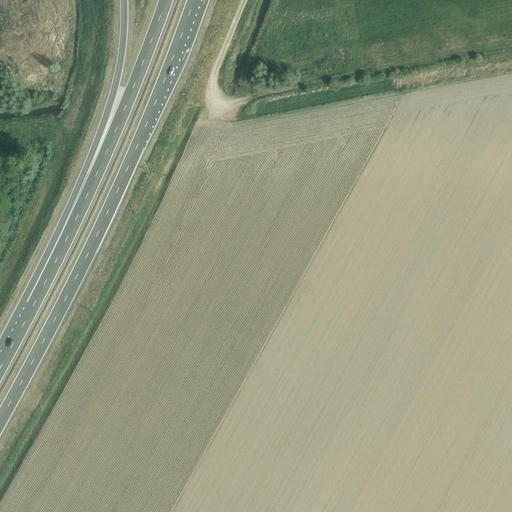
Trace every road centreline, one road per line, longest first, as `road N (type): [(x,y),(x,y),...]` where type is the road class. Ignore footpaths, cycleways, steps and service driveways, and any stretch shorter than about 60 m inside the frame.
road 1 (trunk): [(0,421),(125,173),(193,0)]
road 2 (trunk): [(165,0),(33,304)]
road 3 (trunk): [(123,0),(110,101),(33,304)]
road 4 (track): [(245,0),(215,71),(221,113)]
